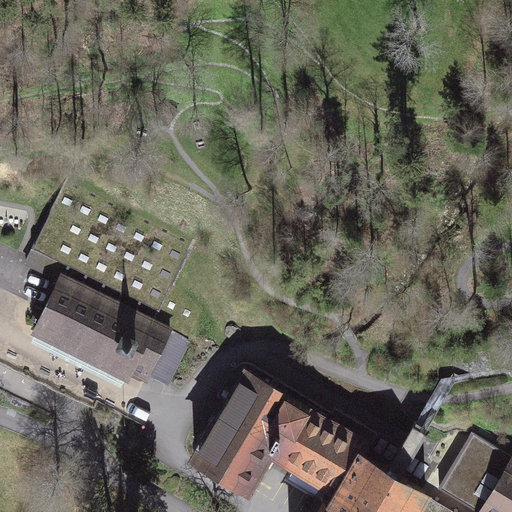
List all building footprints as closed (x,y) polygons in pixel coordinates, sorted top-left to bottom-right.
[(158,112),(167,124),(178,110),(167,99),(158,112)] [(60,276),(34,330),(128,377),(132,369),(147,376),(154,362),(171,370),(186,340),(169,332),(170,330),(60,276)] [(270,446),(338,487),(361,452),(367,442),(246,370),(195,453),(247,484),(270,446)] [(511,511),(511,453),(473,430),(439,487),(479,511),(511,511)] [(424,489),(361,452),(338,487),(322,511),(453,511),(422,493),(424,489)]
